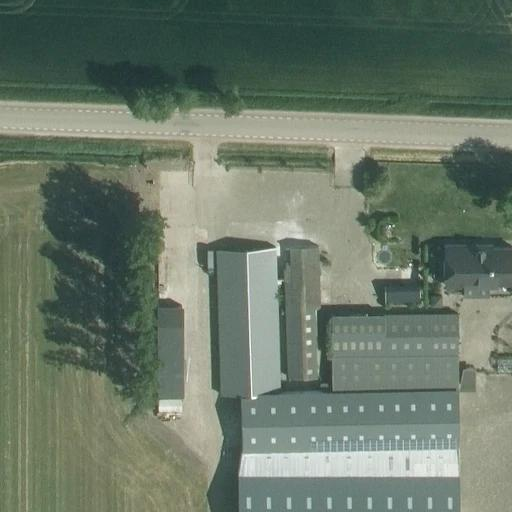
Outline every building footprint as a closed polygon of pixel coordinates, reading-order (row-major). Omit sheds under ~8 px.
[(321,231),(321,216),(289,217),(289,231),(321,231)] [(318,237),(271,240),(273,278),(283,278),(287,390),(328,392),(318,237)] [(214,243),(214,244),(218,392),(279,391),(273,278),(271,240),(214,243)] [(511,281),(511,245),(489,246),(489,244),(445,244),(445,284),(489,284),(489,282),(511,281)] [(405,252),(404,269),(424,270),(425,252),(405,252)] [(436,313),(384,313),(385,348),(455,348),(454,299),(437,299),(436,313)] [(187,307),(174,307),(174,331),(187,331),(187,307)] [(384,313),(332,311),(330,392),(456,392),(455,348),(385,348),(384,313)] [(328,392),(238,392),(238,465),(457,466),(456,392),(330,392),(328,392)] [(456,511),(457,466),(238,465),(237,511),(456,511)]
